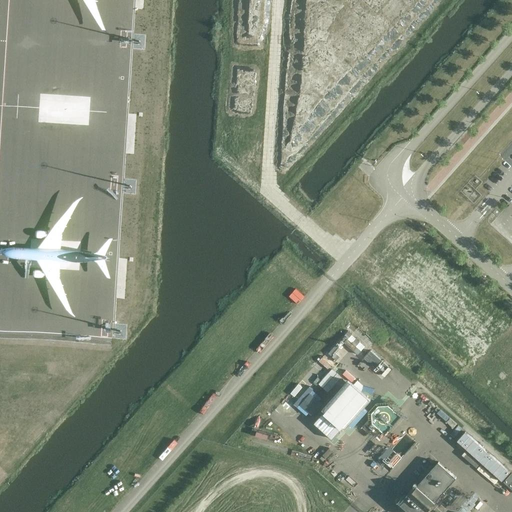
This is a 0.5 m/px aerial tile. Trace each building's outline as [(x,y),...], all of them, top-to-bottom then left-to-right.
[(299,303),(305,295),(297,288),(290,296),(299,303)] [(364,358),(384,377),(393,367),(373,348),(364,358)] [(346,429),(372,397),(350,380),(354,376),(346,370),(342,375),(332,367),(315,387),(310,383),(295,402),(312,417),(320,408),(324,411),(315,422),(334,438),(343,427),(346,429)] [(466,430),(457,440),(504,480),(500,484),(511,494),(511,466),(475,435),(474,437),(466,430)] [(410,511),(426,511),(456,478),(438,462),(401,504),(410,511)]
